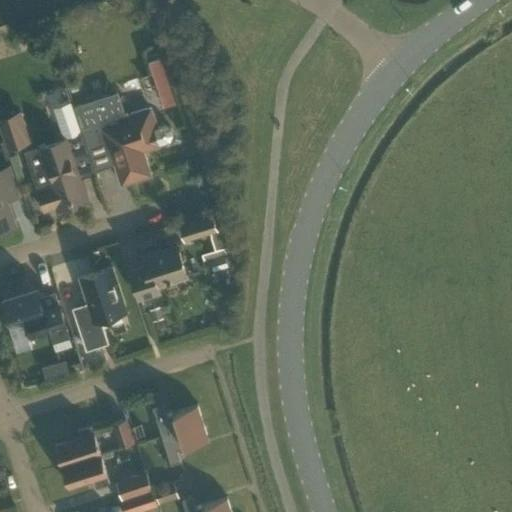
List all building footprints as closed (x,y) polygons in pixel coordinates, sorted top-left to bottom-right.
[(95,100),(76,106),(89,144),(107,138),(115,161),(122,182),(151,172),(143,149),(170,140),(173,133),(171,127),(165,124),(158,126),(152,111),(148,112),(146,108),(131,113),(132,118),(128,119),(119,92),(95,100)] [(78,169),(92,165),(72,105),(58,110),(68,139),(29,152),(47,207),(86,194),(78,169)] [(19,113),(0,119),(9,146),(23,141),(28,139),(23,124),(19,113)] [(96,167),(115,161),(107,138),(89,144),(96,167)] [(0,174),(0,223),(12,219),(5,198),(16,195),(8,172),(0,174)] [(213,213),(180,224),(185,239),(218,228),(213,213)] [(155,285),(187,274),(177,245),(143,256),(146,265),(131,270),(140,297),(157,292),(155,285)] [(205,260),(228,253),(226,247),(217,250),(203,255),(205,260)] [(113,265),(80,276),(88,301),(73,306),(87,349),(109,342),(102,318),(127,310),(113,265)] [(31,336),(50,330),(54,341),(70,336),(64,320),(55,291),(40,296),(38,289),(3,300),(11,325),(26,320),(31,336)] [(155,320),(163,317),(160,307),(151,309),(155,320)] [(66,359),(47,364),(50,375),(69,369),(66,359)] [(162,434),(203,421),(198,405),(198,404),(167,414),(163,402),(153,405),(162,434)] [(134,440),(127,417),(113,421),(120,445),(134,440)] [(203,421),(162,434),(171,463),(181,460),(178,448),(209,438),(209,437),(208,437),(203,421)] [(133,425),(136,434),(144,431),(141,422),(133,425)] [(62,465),(101,453),(94,432),(91,424),(78,428),(80,436),(55,444),(62,465)] [(101,453),(62,465),(69,486),(94,478),(96,486),(110,482),(107,474),(108,474),(101,453)] [(134,511),(157,505),(151,487),(147,472),(118,481),(127,511),(134,511)] [(173,481),(154,488),(158,502),(178,496),(173,481)] [(186,511),(231,511),(227,497),(228,497),(228,496),(196,506),(192,495),(182,498),(186,511)]
